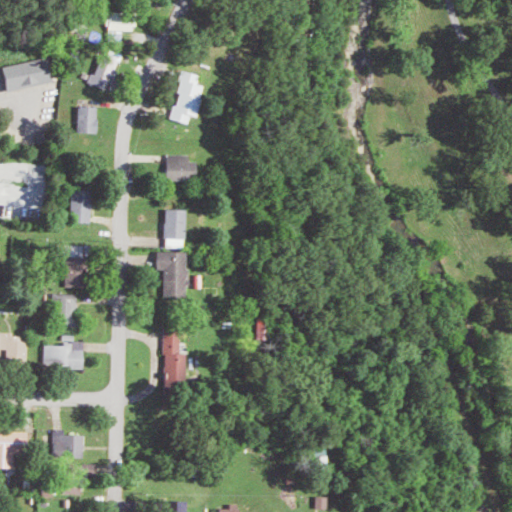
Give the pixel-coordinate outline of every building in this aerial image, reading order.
[(125,30),(139,30),(138,12),(108,13),(109,30),(113,30),(114,41),(125,41),(125,30)] [(93,83),(113,89),(124,53),(112,50),(111,56),(102,53),(93,83)] [(3,65),(6,90),(54,83),(52,70),(48,71),(46,58),(3,65)] [(201,74),(185,70),(173,118),(190,123),(192,115),(197,116),(205,85),(199,84),(201,74)] [(80,132),(99,133),(100,106),(81,106),(80,132)] [(192,154),(169,154),(169,179),(199,180),(199,161),(192,161),(192,154)] [(93,222),(93,189),(74,189),(73,222),(93,222)] [(187,209),(167,208),(166,247),(186,247),(187,209)] [(86,245),(61,244),(60,260),(69,260),(68,285),(85,285),(86,245)] [(188,251),(158,251),(158,269),(167,269),(166,296),(187,297),(188,251)] [(58,325),(79,325),(81,293),(59,293),(58,325)] [(188,353),(183,353),(183,338),(187,338),(187,328),(167,329),(167,385),(188,385),(188,353)] [(32,363),(32,340),(26,340),(26,333),(6,333),(6,362),(32,363)] [(88,340),(80,340),(80,335),(68,334),(67,345),(49,344),(49,367),(87,368),(88,340)] [(86,434),(67,434),(68,429),(57,428),(57,456),(86,457),(86,434)] [(29,431),(0,430),(0,467),(20,467),(20,455),(28,455),(29,431)] [(330,508),(330,496),(318,496),(318,508),(330,508)] [(191,511),(191,500),(174,500),(174,511),(191,511)] [(221,511),(240,511),(241,504),(231,503),(231,508),(221,508),(221,511)]
